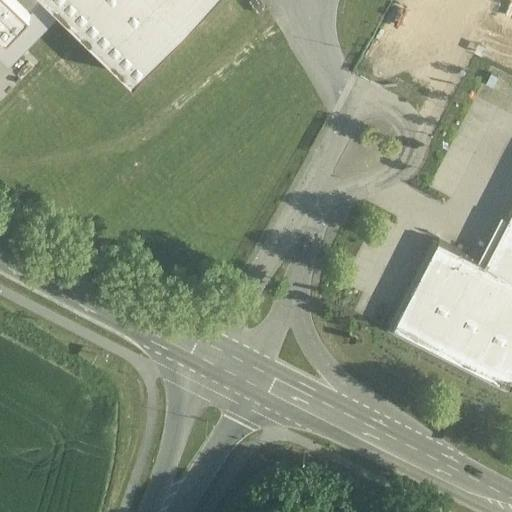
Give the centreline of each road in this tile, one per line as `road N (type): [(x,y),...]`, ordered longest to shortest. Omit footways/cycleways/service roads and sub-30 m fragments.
road 1 (unclassified): [(500,494),(324,363),(300,289),(312,220)]
road 2 (primary): [(238,360),(500,494)]
road 3 (unclassified): [(323,200),(347,125),(375,103),(418,137),(410,163),(347,192)]
road 4 (tertiary): [(0,242),(238,360)]
road 5 (primary): [(169,511),(238,360)]
road 6 (unclassified): [(238,360),(312,220)]
